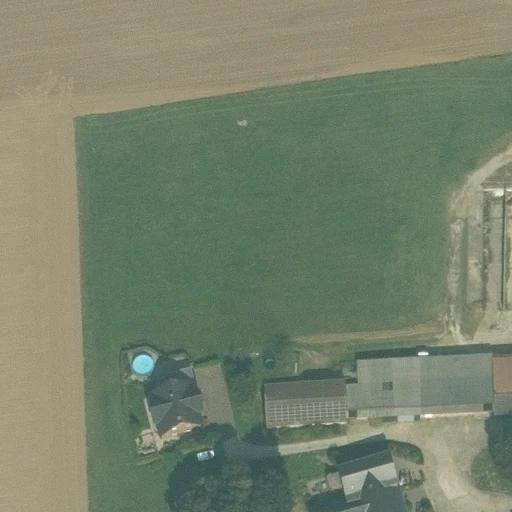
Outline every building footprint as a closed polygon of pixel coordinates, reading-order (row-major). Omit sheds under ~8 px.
[(370,424),(495,419),(493,366),(492,366),(492,359),(383,365),(368,365),(369,389),(370,424)] [(511,366),(493,366),(495,419),(511,418),(511,366)] [(162,379),(167,396),(191,390),(191,392),(196,390),(191,372),(162,379)] [(267,429),(370,424),(369,389),(345,390),(345,385),(265,389),(267,429)] [(197,418),(199,418),(195,403),(194,403),(191,392),(191,390),(167,396),(152,400),(155,413),(151,414),(154,428),(158,428),(161,441),(201,431),(197,418)] [(346,503),(347,508),(400,492),(388,463),(338,477),(342,490),(346,503)] [(342,490),(338,477),(328,481),(332,493),(342,490)] [(405,511),(400,492),(347,508),(346,503),(313,511),(405,511)]
